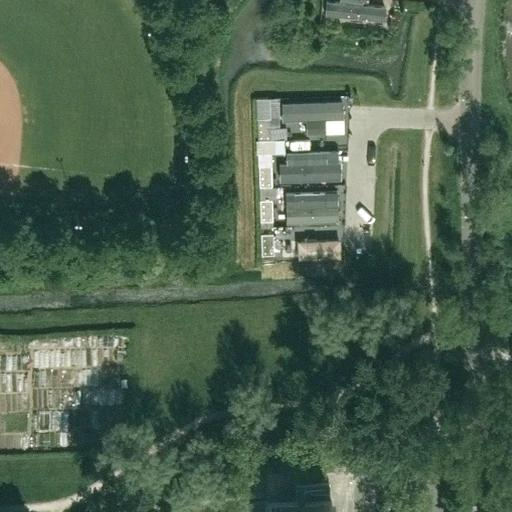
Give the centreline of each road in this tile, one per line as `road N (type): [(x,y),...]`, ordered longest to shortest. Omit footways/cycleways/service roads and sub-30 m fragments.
road 1 (residential): [(479,511),(470,71),(476,0)]
road 2 (unknown): [(360,462),(280,475),(261,488),(256,511)]
